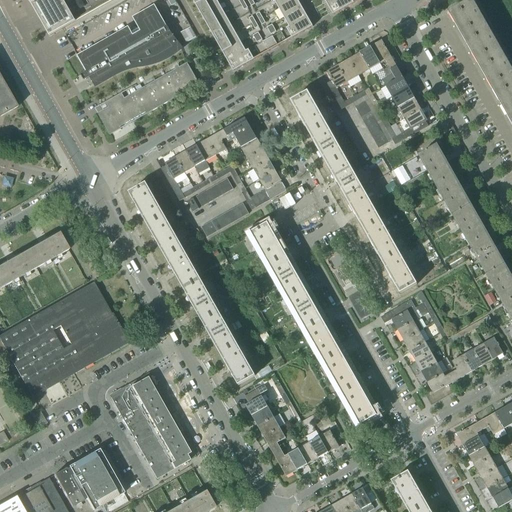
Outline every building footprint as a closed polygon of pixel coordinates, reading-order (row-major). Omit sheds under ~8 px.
[(28,0),(50,37),(113,0),(28,0)] [(192,0),(193,2),(195,4),(199,11),(200,13),(202,18),(204,20),(210,30),(211,32),(215,40),(216,42),(218,46),(220,48),(224,55),(225,57),(233,72),(239,69),(243,67),(261,57),(272,50),(307,30),(313,27),(307,16),(305,13),(299,3),(298,1),(297,0),(192,0)] [(324,0),(333,16),(360,0),(324,0)] [(449,12),(508,117),(511,122),(511,69),(508,62),(506,63),(500,53),(502,52),(478,10),(477,10),(471,0),(449,12)] [(86,73),(84,74),(82,75),(85,81),(101,72),(103,76),(104,76),(107,80),(116,74),(119,73),(123,71),(126,70),(129,69),(131,68),(137,67),(142,66),(146,66),(149,65),(153,64),(156,63),(159,62),(163,60),(166,59),(169,57),(172,55),(176,53),(177,52),(179,50),(181,48),(170,33),(170,32),(167,27),(155,6),(132,18),(139,29),(137,30),(136,28),(132,30),(133,32),(132,33),(128,28),(77,57),(86,73)] [(191,26),(181,32),(187,42),(197,37),(191,26)] [(384,71),(388,78),(399,72),(382,41),(381,42),(371,47),(370,48),(380,64),(385,61),(389,68),(384,71)] [(369,70),(380,64),(370,48),(360,54),(360,53),(360,54),(369,70)] [(358,77),(369,70),(360,54),(359,54),(349,60),(358,77)] [(347,83),(358,77),(349,60),(348,60),(338,66),(347,83)] [(185,65),(179,68),(176,70),(124,99),(103,111),(101,112),(98,114),(110,136),(121,130),(120,128),(125,125),(145,113),(146,115),(151,112),(176,98),(199,85),(187,64),(185,65)] [(336,89),(347,83),(338,66),(337,67),(328,72),(327,72),(332,81),(336,89)] [(382,81),(385,87),(402,77),(399,72),(388,78),(382,81)] [(385,87),(392,98),(409,89),(408,88),(402,78),(403,78),(402,77),(385,87)] [(0,117),(9,112),(17,108),(16,106),(0,78),(0,117)] [(336,89),(332,81),(326,84),(330,91),(335,100),(341,110),(357,101),(354,97),(344,103),(340,97),(336,89)] [(123,92),(125,97),(135,92),(133,88),(123,92)] [(364,92),(367,96),(370,102),(374,99),(368,89),(364,92)] [(392,98),(398,109),(415,100),(414,99),(409,89),(392,98)] [(333,138),(326,124),(319,112),(316,105),(315,106),(308,93),(308,92),(291,102),(299,116),(300,118),(301,121),(302,121),(317,148),(318,150),(319,153),(320,152),(335,180),(336,182),(337,184),(338,184),(353,212),(354,214),(356,217),(371,244),(373,246),(374,249),(374,248),(389,276),(390,278),(392,280),(400,294),(417,285),(409,271),(408,269),(406,265),(391,240),(391,239),(388,234),(373,208),(373,207),(370,202),(355,175),(352,169),(351,169),(337,144),(334,137),(333,138)] [(357,101),(367,96),(364,92),(354,97),(357,101)] [(370,102),(375,111),(380,109),(374,99),(370,102)] [(398,109),(404,120),(421,110),(420,110),(415,100),(398,109)] [(355,107),(358,113),(368,107),(365,101),(355,107)] [(358,113),(361,118),(371,112),(368,107),(358,113)] [(375,111),(381,121),(385,119),(380,109),(375,111)] [(421,110),(404,120),(400,122),(402,126),(406,124),(410,131),(422,124),(427,121),(427,120),(426,120),(422,112),(421,111),(421,110)] [(361,118),(364,123),(374,117),(371,112),(361,118)] [(364,123),(366,128),(377,122),(374,117),(364,123)] [(236,139),(251,130),(252,129),(251,129),(245,119),(223,131),(227,138),(234,135),(236,139)] [(381,121),(387,131),(391,129),(385,119),(381,121)] [(366,128),(369,133),(380,127),(377,122),(366,128)] [(396,139),(391,129),(387,131),(395,146),(405,140),(424,129),(422,124),(410,131),(396,139)] [(369,133),(372,138),(383,133),(380,127),(369,133)] [(236,139),(242,149),(257,140),(258,140),(258,139),(257,140),(251,130),(236,139)] [(222,141),(227,138),(223,131),(218,134),(217,134),(217,135),(207,140),(206,140),(207,141),(215,156),(227,150),(222,141)] [(372,138),(375,144),(386,138),(383,133),(372,138)] [(386,138),(375,144),(378,149),(389,143),(386,138)] [(242,149),(248,160),(263,151),(264,150),(263,150),(257,140),(242,149)] [(205,162),(215,156),(207,141),(197,146),(196,146),(205,162)] [(195,168),(205,162),(196,146),(186,152),(186,151),(185,152),(186,152),(195,168)] [(462,190),(447,163),(445,160),(437,146),(418,156),(431,179),(439,193),(448,208),(456,223),(482,268),(490,283),(499,298),(507,313),(511,321),(511,277),(496,250),(479,219),(462,190)] [(248,160),(254,170),(269,161),(270,161),(269,160),(269,161),(263,151),(248,160)] [(184,174),(195,168),(186,152),(176,158),(175,158),(175,159),(184,174)] [(165,164),(166,166),(169,172),(170,175),(171,175),(174,180),(175,180),(174,180),(184,174),(175,159),(166,164),(165,164)] [(254,170),(260,180),(275,172),(275,171),(276,171),(275,171),(269,161),(254,170)] [(169,172),(166,166),(160,169),(179,202),(191,195),(189,191),(182,195),(174,180),(171,175),(170,175),(169,172)] [(228,169),(230,173),(232,176),(236,174),(232,166),(228,169)] [(218,174),(221,179),(228,175),(225,170),(218,174)] [(275,172),(260,180),(265,190),(265,191),(250,199),(256,209),(286,192),(280,182),(282,182),(280,178),(279,178),(275,172)] [(208,180),(211,184),(219,180),(216,175),(208,180)] [(233,178),(237,186),(241,183),(237,176),(233,178)] [(14,180),(3,177),(0,187),(11,190),(14,180)] [(227,180),(222,183),(228,193),(233,190),(227,180)] [(199,185),(201,190),(209,185),(207,181),(199,185)] [(381,189),(384,196),(398,189),(394,181),(381,189)] [(222,183),(216,186),(222,196),(228,193),(222,183)] [(194,309),(209,335),(210,336),(209,336),(211,338),(212,340),(228,367),(227,368),(229,370),(230,372),(238,386),(255,377),(247,363),(248,363),(244,357),(237,344),(229,331),(230,331),(226,325),(211,299),(212,299),(208,293),(208,294),(201,281),(193,267),(190,261),(175,235),(172,229),(157,204),(157,203),(154,197),(146,184),(129,194),(137,208),(138,210),(140,212),(155,239),(155,240),(156,242),(158,244),(173,271),(173,272),(174,274),(175,276),(176,276),(192,304),(191,304),(193,306),(194,309)] [(197,186),(189,191),(191,195),(199,191),(197,186)] [(216,186),(211,189),(217,199),(222,196),(216,186)] [(211,189),(206,191),(212,202),(217,199),(211,189)] [(212,202),(206,191),(196,197),(202,208),(212,202)] [(250,199),(246,192),(242,195),(252,211),(256,209),(250,199)] [(187,202),(193,213),(199,209),(193,199),(187,202)] [(242,204),(237,207),(243,218),(248,215),(242,204)] [(237,207),(232,210),(238,221),(243,218),(237,207)] [(232,210),(226,213),(233,223),(238,221),(232,210)] [(226,213),(221,216),(227,227),(233,223),(226,213)] [(221,216),(216,219),(222,230),(227,227),(221,216)] [(216,219),(211,221),(217,232),(222,230),(216,219)] [(211,221),(206,224),(212,235),(217,232),(211,221)] [(212,235),(206,224),(201,227),(207,238),(212,235)] [(268,224),(251,234),(258,247),(260,251),(262,253),(277,279),(276,279),(280,285),(294,310),(298,316),(305,330),(313,343),(316,349),(331,375),(334,381),(349,407),(352,413),(360,426),(377,417),(369,403),(369,402),(368,400),(366,398),(351,371),(350,368),(348,366),(333,339),(332,336),(330,334),(314,306),(315,306),(313,304),(312,302),(296,275),(297,275),(295,272),(294,270),(278,243),(279,243),(277,240),(276,238),(268,224)] [(0,289),(17,280),(23,277),(23,276),(49,262),(55,259),(55,258),(68,251),(58,234),(44,242),(42,243),(40,245),(12,260),(10,261),(8,263),(0,267),(0,289)] [(460,252),(463,257),(470,253),(467,248),(460,252)] [(339,253),(329,258),(334,268),(344,262),(339,253)] [(427,257),(430,262),(438,257),(435,253),(427,257)] [(70,345),(62,350),(76,374),(86,368),(102,359),(106,357),(106,356),(109,354),(111,354),(114,352),(118,350),(119,349),(123,347),(127,345),(128,344),(125,339),(123,335),(121,332),(120,330),(118,327),(116,323),(115,322),(113,318),(111,314),(110,313),(108,309),(106,306),(105,304),(103,301),(101,297),(100,296),(100,295),(98,292),(96,289),(93,283),(88,286),(0,335),(0,341),(4,349),(48,325),(52,332),(60,327),(70,345)] [(214,296),(217,300),(223,297),(221,292),(214,296)] [(417,295),(422,303),(426,300),(421,292),(418,295),(417,295)] [(485,296),(491,305),(497,301),(491,292),(485,296)] [(423,304),(426,310),(430,308),(426,300),(422,303),(423,304)] [(394,324),(397,331),(413,322),(417,320),(411,309),(415,307),(411,301),(406,304),(396,309),(390,313),(391,314),(394,319),(391,320),(391,321),(392,320),(394,324)] [(421,318),(428,314),(426,310),(423,304),(416,308),(421,318)] [(430,308),(426,310),(428,314),(430,317),(434,315),(430,308)] [(488,316),(476,323),(479,328),(486,324),(489,329),(494,326),(488,316)] [(440,324),(436,317),(431,319),(435,327),(440,324)] [(399,334),(403,341),(423,330),(420,324),(418,321),(420,320),(419,319),(417,320),(413,322),(397,331),(397,332),(398,331),(399,334)] [(479,328),(476,323),(469,327),(471,332),(479,328)] [(48,325),(4,349),(32,398),(76,374),(62,350),(52,332),(48,325)] [(445,334),(441,327),(437,329),(441,337),(445,334)] [(467,329),(460,333),(462,337),(469,333),(467,329)] [(259,336),(265,345),(271,341),(267,333),(266,332),(259,336)] [(404,342),(409,352),(425,342),(419,332),(403,341),(403,342),(404,342)] [(458,334),(450,338),(453,342),(460,338),(458,334)] [(448,339),(446,336),(442,339),(446,346),(450,344),(448,339)] [(494,339),(484,344),(493,360),(502,355),(503,354),(494,338),(493,339),(494,339)] [(410,352),(415,362),(431,353),(425,342),(409,352),(409,353),(410,352)] [(484,344),(473,350),(482,367),(483,367),(482,366),(492,360),(492,361),(493,361),(493,360),(484,344)] [(473,350),(462,357),(471,373),(472,373),(471,372),(482,366),(482,367),(473,350)] [(415,363),(421,372),(437,363),(431,353),(415,362),(414,362),(415,363)] [(456,371),(451,374),(455,381),(460,378),(461,379),(461,378),(471,372),(471,373),(462,357),(452,363),(456,371)] [(426,383),(443,374),(437,363),(421,372),(420,373),(421,373),(427,383),(426,383)] [(269,366),(259,372),(262,377),(272,372),(270,368),(269,366)] [(443,374),(426,383),(427,384),(427,383),(433,394),(455,381),(451,374),(445,377),(443,374)] [(110,399),(116,408),(156,480),(189,461),(189,460),(188,461),(186,456),(190,454),(147,378),(110,399)] [(264,386),(245,397),(249,404),(253,401),(256,399),(256,400),(262,397),(268,393),(264,386)] [(276,389),(280,396),(285,394),(281,386),(276,389)] [(285,394),(280,396),(285,404),(289,401),(285,394)] [(251,417),(268,408),(271,406),(268,401),(265,403),(262,397),(256,400),(256,399),(253,401),(249,404),(246,406),(246,407),(246,406),(252,417),(251,417)] [(295,411),(290,403),(286,406),(290,413),(295,411)] [(505,408),(495,414),(495,415),(503,430),(511,424),(511,419),(506,408),(505,407),(505,408)] [(252,417),(258,427),(273,418),(268,408),(251,417),(252,418),(252,417)] [(41,412),(34,416),(39,427),(47,424),(41,412)] [(319,412),(313,416),(315,421),(322,417),(319,412)] [(291,415),(296,423),(300,421),(296,413),(291,415)] [(484,420),(479,423),(483,430),(488,427),(493,436),(503,430),(495,415),(495,414),(495,413),(494,414),(485,420),(484,419),(484,420)] [(315,421),(313,416),(306,420),(308,424),(315,421)] [(258,428),(264,437),(279,428),(273,418),(258,427),(257,427),(257,428),(258,428)] [(304,421),(301,423),(297,425),(299,429),(306,426),(304,421)] [(457,436),(463,446),(478,437),(476,434),(483,430),(479,423),(457,436)] [(270,448),(273,455),(280,451),(277,444),(285,439),(279,428),(264,437),(263,438),(264,438),(270,448),(269,448),(269,449),(270,448)] [(319,438),(328,453),(328,454),(329,454),(328,453),(338,448),(339,448),(339,447),(330,431),(329,432),(319,438)] [(468,457),(484,448),(478,437),(463,446),(462,446),(462,447),(463,447),(469,456),(468,457)] [(319,438),(309,444),(318,460),(318,459),(328,453),(319,438)] [(309,444),(298,450),(308,466),(308,465),(318,459),(318,460),(309,444)] [(469,457),(475,467),(490,458),(484,448),(468,457),(469,457)] [(98,450),(68,468),(68,469),(66,470),(65,469),(53,476),(72,508),(84,501),(83,500),(86,499),(93,511),(104,505),(106,508),(108,506),(112,511),(128,503),(123,494),(98,450)] [(298,450),(288,455),(297,472),(298,472),(297,471),(307,465),(307,466),(308,466),(298,450)] [(280,451),(273,455),(286,477),(297,471),(297,472),(288,455),(284,458),(280,451)] [(475,467),(480,477),(496,469),(490,458),(475,467),(474,467),(474,468),(475,467)] [(481,478),(486,488),(502,479),(496,469),(480,477),(480,478),(481,478)] [(392,482),(399,495),(402,501),(403,501),(408,511),(430,511),(419,491),(418,488),(416,486),(408,472),(392,482)] [(67,511),(48,479),(37,485),(38,487),(31,491),(30,490),(29,490),(28,490),(27,490),(27,491),(26,492),(26,493),(27,494),(23,495),(16,499),(15,497),(0,505),(0,511),(67,511)] [(487,488),(492,498),(508,489),(502,479),(486,488),(486,489),(487,488)] [(352,494),(351,494),(361,511),(371,505),(372,505),(362,489),(352,495),(352,494)] [(511,496),(508,489),(492,498),(492,499),(493,499),(498,509),(511,501),(511,496)] [(185,503),(172,510),(173,511),(208,511),(214,509),(204,492),(191,499),(185,502),(185,503)] [(341,500),(347,511),(358,511),(361,511),(351,494),(351,495),(352,495),(342,501),(341,500)] [(331,506),(330,506),(333,511),(347,511),(341,500),(341,501),(331,507),(331,506)]
